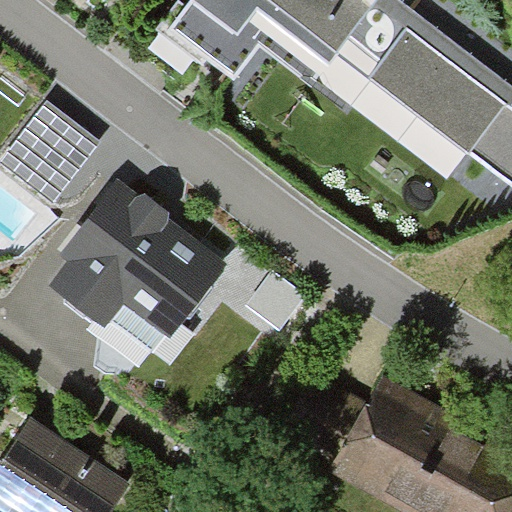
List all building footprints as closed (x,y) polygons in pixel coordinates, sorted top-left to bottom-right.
[(511,110),(511,109),(511,107),(511,88),(396,0),(188,0),(167,27),(208,58),(237,80),(262,48),(314,88),(341,54),(372,78),(511,183),(511,110)] [(101,145),(46,103),(1,162),(57,204),(101,145)] [(175,223),(123,182),(58,264),(66,270),(46,294),(103,338),(126,309),(170,344),(231,267),(175,223)] [(303,297),(262,274),(238,317),(279,339),(303,297)] [(366,409),(320,382),(292,431),(342,460),(336,470),(408,511),(510,511),(511,509),(511,452),(442,413),(384,378),(366,409)] [(110,511),(128,487),(33,424),(0,473),(0,511),(110,511)]
